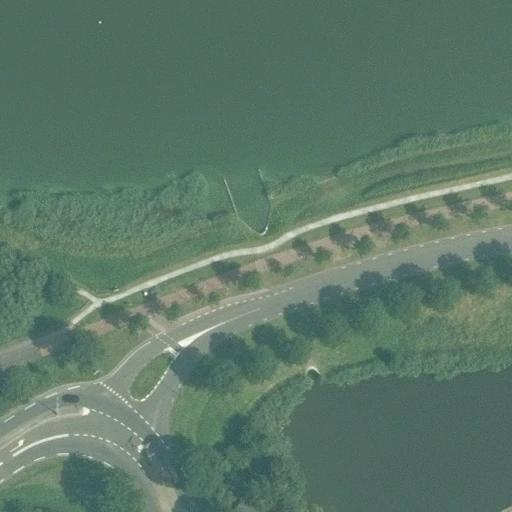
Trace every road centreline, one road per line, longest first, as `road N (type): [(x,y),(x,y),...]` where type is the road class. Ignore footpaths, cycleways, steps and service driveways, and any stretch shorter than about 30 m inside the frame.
road 1 (unclassified): [(275,305),(406,261),(511,237)]
road 2 (unclassified): [(275,305),(199,324),(144,357),(104,401)]
road 3 (unclassified): [(144,429),(189,363),(275,305)]
